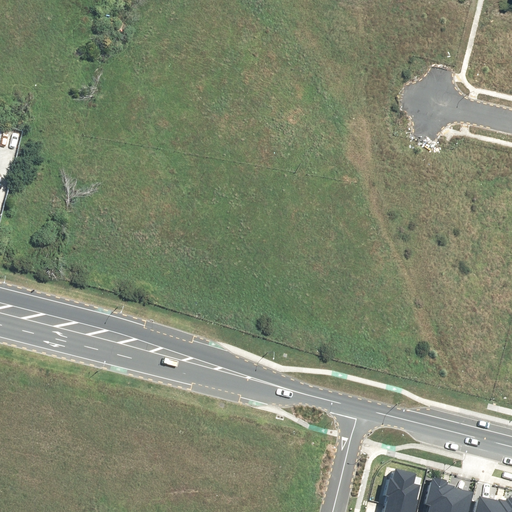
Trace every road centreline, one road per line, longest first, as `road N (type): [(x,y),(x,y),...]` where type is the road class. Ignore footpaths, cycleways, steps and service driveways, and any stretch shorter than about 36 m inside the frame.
road 1 (tertiary): [(0,312),(357,405)]
road 2 (tertiary): [(357,405),(511,445)]
